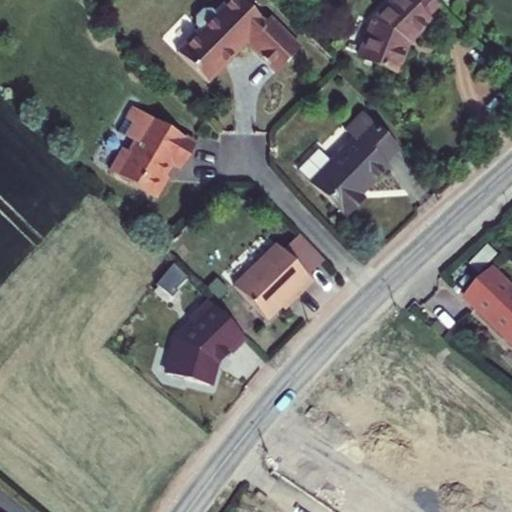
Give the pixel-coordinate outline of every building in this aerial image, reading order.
[(249,43),(279,73),(307,45),(277,14),(272,19),(253,0),(231,0),(222,10),(219,7),(209,6),(198,18),(197,26),(201,30),(179,53),(208,82),(249,43)] [(394,72),(406,42),(428,22),(426,17),(438,5),(432,0),(391,0),(372,20),(357,58),(394,72)] [(177,159),(191,136),(146,108),(126,142),(120,139),(107,160),(154,189),(167,169),(163,167),(170,154),(177,159)] [(299,170),(346,218),(366,200),(363,195),(389,170),(385,164),(399,151),(365,116),(348,131),(356,140),(332,163),(319,149),(299,170)] [(235,288),(267,321),(289,300),(293,302),(314,282),(279,246),(235,288)] [(511,290),(492,271),(475,288),(467,297),(464,300),(511,345),(511,290)] [(467,297),(475,288),(469,284),(462,292),(467,297)] [(152,383),(175,404),(191,386),(208,401),(250,353),(220,328),(184,371),(181,370),(178,373),(169,364),(159,374),(152,383)] [(152,383),(159,374),(148,365),(141,373),(152,383)]
